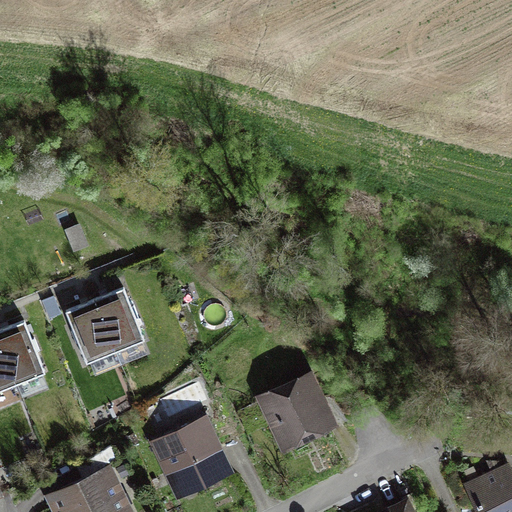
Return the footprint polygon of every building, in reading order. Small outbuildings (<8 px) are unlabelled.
[(123,286),(95,298),(116,350),(144,338),(136,318),(139,317),(134,305),(131,306),(123,286)] [(60,309),(54,295),(42,300),(48,314),(60,309)] [(87,361),(116,350),(95,298),(66,310),(74,329),(71,330),(76,342),(79,341),(87,361)] [(24,319),(0,328),(0,341),(16,382),(45,371),(37,351),(39,350),(34,337),(32,338),(24,319)] [(0,389),(16,382),(0,341),(0,389)] [(292,384),(260,399),(281,445),(327,423),(316,401),(325,397),(309,364),(287,374),(292,384)] [(201,421),(160,441),(182,487),(223,468),(201,421)] [(85,482),(52,498),(58,511),(129,511),(106,463),(118,458),(112,444),(77,465),(85,482)] [(511,511),(511,472),(508,465),(467,485),(480,511),(511,511)]
